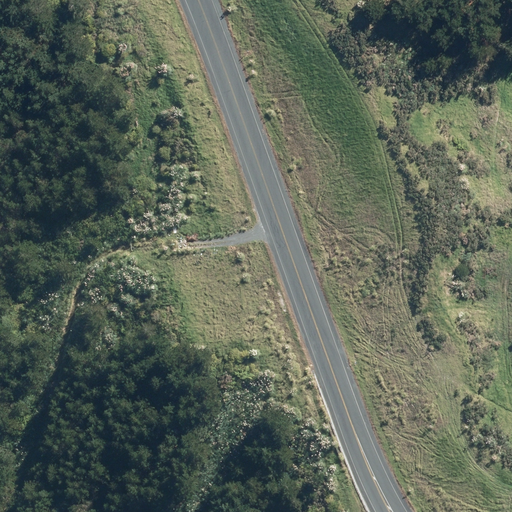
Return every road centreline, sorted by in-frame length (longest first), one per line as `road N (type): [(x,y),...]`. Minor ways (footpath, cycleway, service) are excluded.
road 1 (unclassified): [(200,0),(392,511)]
road 2 (track): [(0,491),(72,302),(94,267),(137,243),(280,214)]
